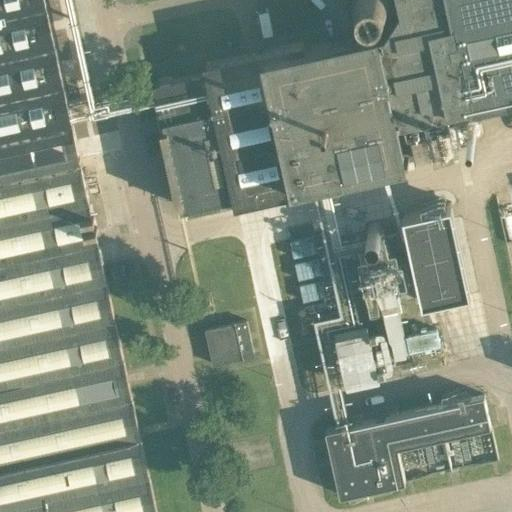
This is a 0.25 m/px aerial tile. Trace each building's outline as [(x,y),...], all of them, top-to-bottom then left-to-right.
[(0,0),(0,511),(156,511),(44,0),(0,0)] [(207,71),(156,83),(165,122),(166,127),(162,128),(178,201),(181,200),(183,206),(235,195),(236,202),(290,191),(334,181),(333,176),(407,160),(398,119),(474,102),(471,89),(453,4),(452,0),(353,0),(354,1),(354,2),(354,4),(354,5),(354,7),(355,8),(355,10),(356,11),(357,12),(358,14),(359,15),(360,16),(362,17),(363,17),(364,18),(366,19),(367,19),(369,19),(370,19),(372,19),(373,19),(375,19),(377,30),(304,46),(302,40),(254,51),(205,62),(207,71)] [(511,0),(452,0),(453,4),(471,89),(474,102),(511,93),(511,0)] [(206,328),(213,363),(254,354),(246,319),(206,328)] [(427,330),(426,326),(421,327),(421,331),(335,350),(339,366),(425,347),(426,351),(432,350),(431,346),(440,344),(437,328),(427,330)] [(484,393),(436,404),(326,428),(340,496),(405,483),(400,456),(445,446),(494,436),(484,393)]
